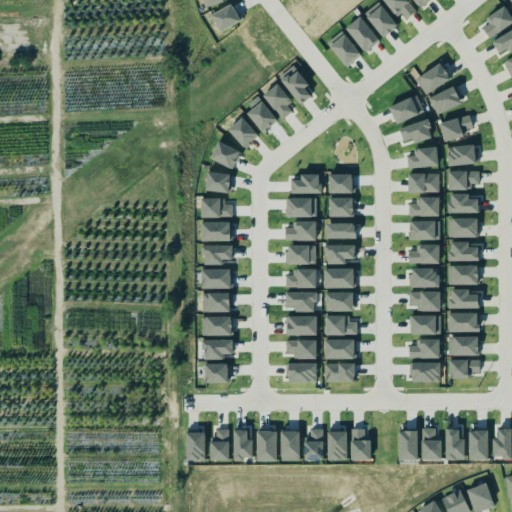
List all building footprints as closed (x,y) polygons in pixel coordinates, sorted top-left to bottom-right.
[(385,0),(402,21),(415,11),(407,0),(385,0)] [(413,0),(419,8),(429,0),(413,0)] [(241,20),(232,3),(210,15),(220,32),(241,20)] [(397,24),(378,3),(364,15),(383,37),(397,24)] [(511,22),(511,20),(506,8),(479,22),(486,36),(511,22)] [(364,52),(379,40),(359,15),(345,28),(364,52)] [(511,28),(491,41),(501,57),(511,50),(511,28)] [(328,46),(346,66),(361,54),(343,33),(328,46)] [(428,91),(450,80),(441,63),(419,74),(428,91)] [(313,94),(296,70),(282,80),(299,104),(313,94)] [(295,109),(277,84),(263,94),(281,119),(295,109)] [(462,104),(455,86),(428,95),(435,114),(462,104)] [(389,106),(396,123),(423,112),(416,95),(389,106)] [(246,114),(263,132),(277,119),(260,101),(246,114)] [(472,127),(468,114),(439,123),(444,141),(466,134),(465,129),(472,127)] [(258,134),(242,117),(228,130),(244,147),(258,134)] [(432,137),(426,118),(399,127),(403,141),(412,138),(414,143),(432,137)] [(232,169),(240,151),(218,141),(210,158),(232,169)] [(447,164),(476,164),(476,145),(446,146),(447,164)] [(437,166),(436,147),(413,148),(413,155),(406,155),(407,167),(437,166)] [(448,190),(471,189),(471,183),(479,183),(478,170),(447,170),(448,190)] [(205,190),(229,192),(231,173),(207,171),(205,190)] [(320,173),(299,174),(299,178),(290,179),(291,193),(320,192),(320,173)] [(328,192),(353,193),(354,174),(328,173),(328,192)] [(438,192),(438,173),(408,173),(408,192),(438,192)] [(478,212),(479,199),(468,198),(468,193),(449,193),(448,212),(478,212)] [(439,215),(438,196),(416,197),(416,203),(408,203),(408,216),(439,215)] [(201,217),(232,217),(232,204),(224,203),(224,198),(201,197),(201,217)] [(286,197),(286,217),(315,216),(315,197),(286,197)] [(328,216),(353,216),(353,197),(328,197),(328,216)] [(452,236),(478,237),(478,218),(452,217),(452,236)] [(439,240),(439,221),(409,220),(409,239),(439,240)] [(232,240),(231,221),(200,222),(201,241),(232,240)] [(285,240),(315,239),(315,222),(284,222),(285,240)] [(355,238),(356,223),(324,222),(324,238),(355,238)] [(479,261),(479,247),(468,246),(468,241),(449,241),(448,260),(479,261)] [(288,263),(315,264),(315,245),(288,244),(288,263)] [(355,244),(325,244),(325,263),(346,264),(346,258),(355,258),(355,244)] [(202,264),(223,264),(223,259),(232,259),(232,245),(203,245),(202,264)] [(439,245),(408,245),(408,262),(439,263),(439,245)] [(448,284),(479,284),(478,265),(451,265),(452,273),(448,273),(448,284)] [(323,287),(355,287),(355,268),(324,267),(323,287)] [(439,287),(439,268),(411,267),(411,286),(439,287)] [(200,268),(200,287),(232,288),(232,269),(200,268)] [(285,287),(320,287),(320,268),(292,268),(293,274),(285,274),(285,287)] [(478,308),(479,294),(468,293),(469,289),(449,288),(449,307),(478,308)] [(315,311),(314,291),(285,292),(285,306),(295,306),(295,311),(315,311)] [(354,311),(354,292),(325,291),(325,310),(354,311)] [(439,291),(409,291),(409,304),(417,304),(417,310),(439,310),(439,291)] [(202,311),(231,312),(231,293),(202,292),(202,311)] [(480,331),(479,312),(447,313),(448,332),(480,331)] [(410,334),(439,334),(440,315),(410,314),(410,334)] [(287,335),(316,334),(316,315),(287,316),(287,335)] [(324,334),(356,335),(356,321),(348,321),(348,315),(324,315),(324,334)] [(203,335),(232,335),(232,316),(203,316),(203,335)] [(452,355),(478,355),(479,336),(453,336),(452,355)] [(439,339),(418,338),(418,343),(408,343),(408,357),(439,358),(439,339)] [(232,339),(202,339),(202,359),(224,358),(224,354),(232,353),(232,339)] [(316,357),(316,339),(285,339),(285,357),(316,357)] [(324,359),(356,358),(355,339),(324,339),(324,359)] [(480,359),(448,359),(449,378),(471,377),(471,372),(480,372),(480,359)] [(439,362),(411,362),(412,381),(439,381),(439,362)] [(228,363),(203,364),(203,383),(229,382),(228,363)] [(288,363),(288,382),(315,381),(315,363),(288,363)] [(228,459),(228,428),(210,429),(211,460),(228,459)] [(323,459),(322,428),(304,428),(305,459),(323,459)] [(351,460),(370,459),(369,435),(364,436),(364,428),(350,428),(351,460)] [(440,458),(439,428),(421,428),(422,459),(440,458)] [(458,428),(444,429),(445,459),(464,459),(464,438),(458,438),(458,428)] [(492,457),(511,457),(511,428),(492,428),(492,457)] [(233,429),(233,458),(251,458),(252,429),(233,429)] [(398,430),(398,460),(417,459),(417,429),(398,430)] [(488,459),(487,429),(468,430),(469,459),(488,459)] [(276,460),(276,431),(257,430),(256,460),(276,460)] [(299,460),(299,430),(280,430),(280,461),(299,460)] [(327,459),(346,459),(346,431),(327,431),(327,459)] [(186,459),(205,459),(204,432),(186,432),(186,459)] [(473,511),(494,506),(487,483),(466,489),(473,511)] [(441,498),(447,511),(470,511),(460,489),(441,498)] [(441,511),(434,500),(417,510),(418,511),(441,511)]
